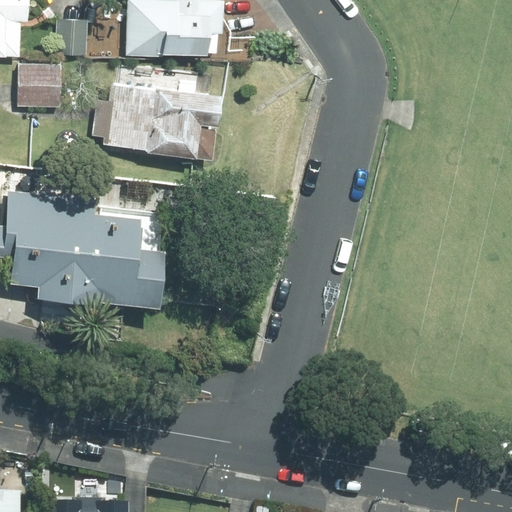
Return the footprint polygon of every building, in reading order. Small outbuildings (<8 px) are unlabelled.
[(0,0),(0,58),(15,59),(15,22),(21,22),(20,0),(0,0)] [(139,0),(121,0),(119,55),(190,55),(192,15),(169,14),(170,2),(139,0)] [(83,20),(53,19),(52,53),(82,54),(83,20)] [(56,67),(17,66),(16,104),(55,105),(56,67)] [(106,83),(104,102),(93,101),(89,135),(99,136),(98,146),(207,160),(215,97),(106,83)] [(0,283),(31,286),(29,298),(149,309),(155,250),(129,248),(132,219),(88,214),(89,200),(4,192),(0,227),(0,226),(0,283)] [(0,491),(0,511),(12,511),(13,502),(13,491),(0,491)] [(121,511),(121,501),(42,500),(41,511),(121,511)]
